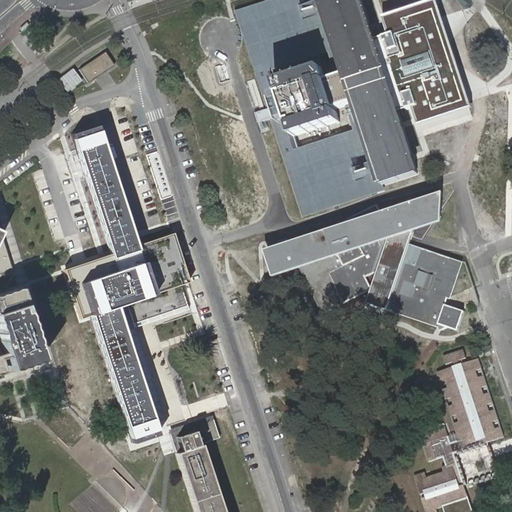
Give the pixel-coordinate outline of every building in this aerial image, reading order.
[(286,0),(278,2),(237,14),(244,36),(257,78),(267,110),(270,120),(303,217),(337,206),(361,198),(418,176),(387,90),(403,85),(407,98),(419,129),(479,109),(444,3),(383,21),(393,57),(378,62),(357,0),(286,0)] [(112,66),(104,53),(78,70),(87,83),(112,66)] [(54,80),(64,93),(80,81),(70,68),(54,80)] [(173,237),(137,248),(108,160),(101,141),(99,142),(97,136),(85,140),(87,145),(76,149),(82,168),(111,257),(104,259),(68,271),(82,310),(87,309),(126,427),(130,427),(131,433),(146,428),(145,422),(152,420),(119,317),(122,317),(130,314),(135,330),(190,313),(185,297),(192,295),(173,237)] [(470,316),(470,314),(453,308),(467,265),(411,246),(414,237),(417,229),(439,222),(439,195),(385,214),(380,206),(314,234),(299,241),(305,260),(322,252),(344,303),(374,288),(369,279),(379,275),(381,276),(369,306),(443,329),(445,335),(454,330),(464,333),(470,316)] [(31,202),(17,206),(23,229),(37,225),(31,202)] [(0,373),(3,371),(8,370),(13,369),(17,367),(21,367),(25,365),(29,364),(32,362),(37,362),(41,359),(37,346),(36,346),(34,343),(35,343),(34,339),(32,335),(32,331),(30,327),(29,323),(27,320),(27,316),(25,312),(22,305),(22,301),(23,301),(18,288),(13,289),(10,291),(5,291),(2,293),(0,293),(0,343),(3,353),(0,353),(0,373)] [(457,434),(457,436),(458,437),(459,442),(451,445),(448,439),(445,430),(437,432),(420,438),(425,453),(429,463),(444,458),(447,467),(442,469),(444,475),(438,477),(430,479),(427,481),(425,474),(414,478),(417,487),(421,497),(424,495),(428,494),(429,498),(425,499),(422,500),(425,511),(437,511),(436,510),(444,508),(445,511),(472,511),(466,491),(465,488),(457,463),(455,458),(457,457),(456,454),(460,453),(482,445),(488,443),(492,442),(503,438),(500,428),(493,431),(490,423),(498,421),(494,411),(487,414),(485,406),(492,404),(489,394),(482,397),(480,389),(486,387),(483,377),(476,379),(474,372),(481,370),(477,360),(470,362),(467,363),(462,365),(459,366),(458,362),(461,361),(466,359),(463,351),(459,353),(443,358),(445,366),(454,363),(455,368),(436,374),(440,384),(447,382),(449,388),(442,391),(445,401),(453,398),(455,405),(448,408),(451,418),(458,415),(460,423),(454,425),(457,434)] [(212,389),(227,385),(219,356),(204,360),(212,389)] [(215,423),(213,418),(185,427),(169,433),(193,511),(223,511),(201,443),(219,438),(215,423)] [(458,437),(457,436),(448,439),(451,445),(459,442),(458,437)]
